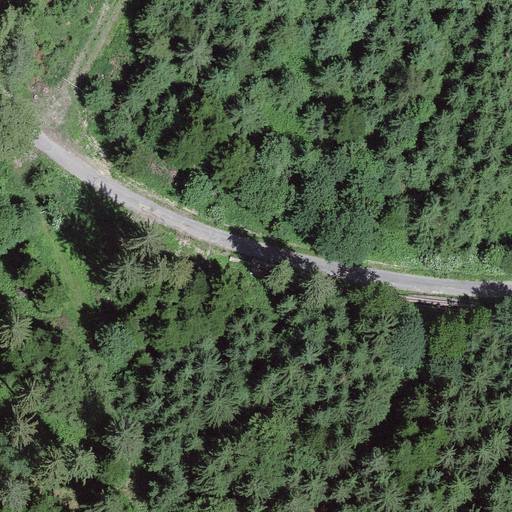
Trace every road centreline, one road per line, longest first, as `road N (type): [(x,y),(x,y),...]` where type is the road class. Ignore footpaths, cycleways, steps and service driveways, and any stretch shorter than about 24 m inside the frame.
road 1 (track): [(0,111),(70,169),(196,230),(379,281),(511,290)]
road 2 (track): [(110,193),(88,241),(197,511)]
road 3 (track): [(125,0),(45,149)]
